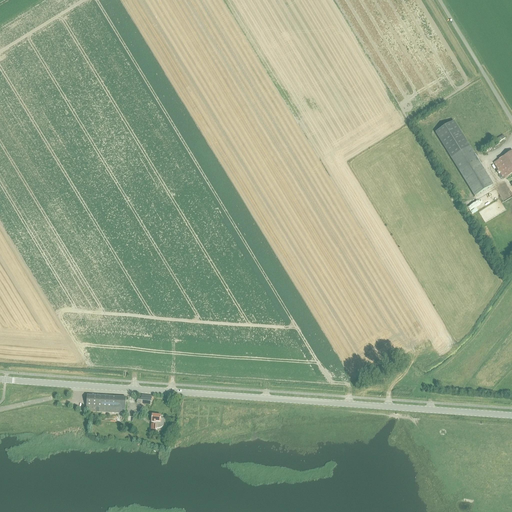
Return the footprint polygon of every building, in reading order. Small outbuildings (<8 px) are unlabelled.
[(475,198),(494,186),(454,122),(435,133),(475,198)] [(511,151),(493,163),(500,175),(499,176),(501,179),(502,178),(503,179),(511,173),(511,151)] [(150,405),(152,396),(141,395),(141,399),(137,398),(136,404),(150,405)] [(125,414),(126,398),(87,396),(86,412),(125,414)] [(163,424),(163,423),(164,419),(160,418),(161,416),(152,415),(150,430),(154,431),(155,427),(156,427),(156,428),(159,429),(161,428),(162,427),(163,425),(163,424)]
